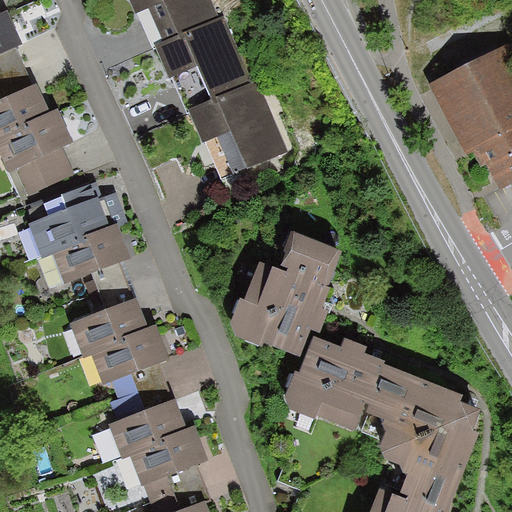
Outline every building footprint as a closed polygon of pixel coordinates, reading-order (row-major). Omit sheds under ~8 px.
[(223,17),(215,0),(131,0),(152,47),(157,45),(223,17)] [(0,54),(21,44),(5,10),(0,12),(0,54)] [(256,79),(228,14),(223,17),(157,45),(186,109),(190,107),(256,79)] [(511,42),(428,83),(462,153),(475,147),(511,129),(511,42)] [(33,84),(32,85),(13,51),(0,57),(0,168),(17,200),(70,171),(58,150),(69,144),(51,110),(48,111),(33,84)] [(288,141),(260,77),(256,79),(190,107),(218,171),(288,141)] [(511,129),(475,147),(495,189),(511,181),(511,129)] [(42,220),(20,230),(36,268),(49,262),(62,292),(89,281),(99,304),(129,291),(119,266),(127,263),(109,220),(100,223),(85,186),(36,207),(42,220)] [(334,255),(284,237),(271,272),(250,264),(226,328),(230,341),(293,366),(304,336),(313,340),(322,316),(313,313),(334,255)] [(131,298),(64,329),(83,369),(90,366),(102,393),(131,380),(144,408),(168,396),(154,366),(167,360),(152,327),(145,330),(131,298)] [(305,342),(278,409),(346,436),(350,426),(377,436),(365,467),(399,480),(392,498),(372,491),(364,511),(446,511),(476,437),(466,433),(473,414),(456,407),(458,401),(355,360),(359,351),(337,342),(333,354),(305,342)] [(172,402),(105,425),(128,495),(174,479),(182,501),(205,493),(197,470),(207,466),(194,426),(182,430),(172,402)] [(205,511),(202,502),(177,511),(167,484),(144,492),(150,511),(205,511)]
